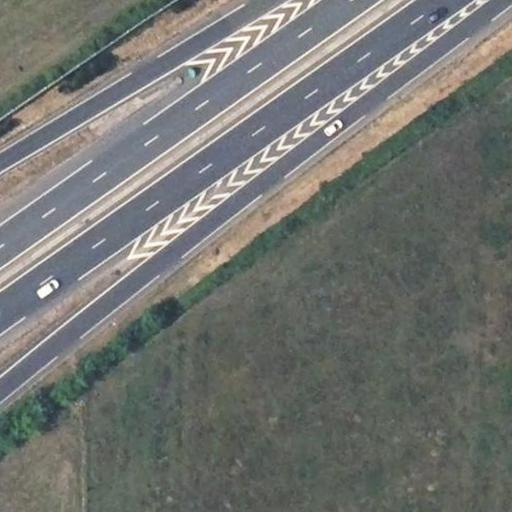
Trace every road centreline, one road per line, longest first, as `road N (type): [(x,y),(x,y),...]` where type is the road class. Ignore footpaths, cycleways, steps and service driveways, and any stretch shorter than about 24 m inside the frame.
road 1 (motorway): [(0,389),(503,0)]
road 2 (motorway): [(0,313),(444,0)]
road 3 (motorway): [(350,0),(0,246)]
road 4 (motorway): [(267,0),(0,162)]
